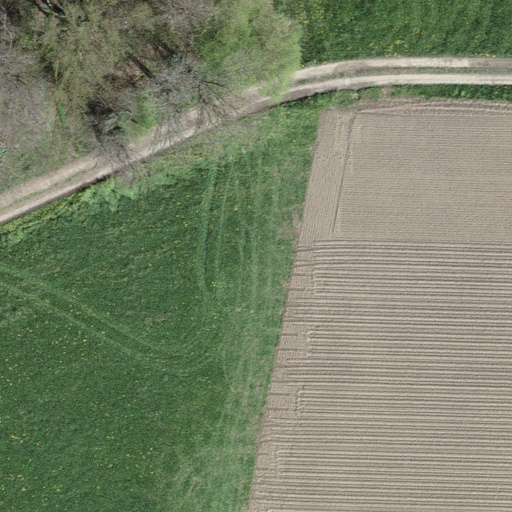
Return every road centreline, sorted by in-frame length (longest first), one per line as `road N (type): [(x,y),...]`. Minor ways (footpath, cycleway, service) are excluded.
road 1 (track): [(310,99),(0,229)]
road 2 (track): [(511,85),(310,99)]
